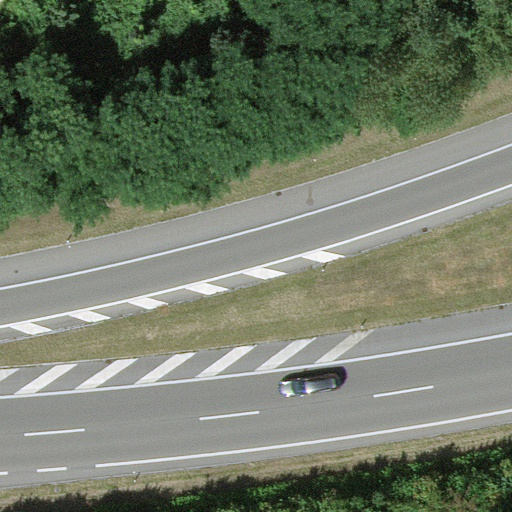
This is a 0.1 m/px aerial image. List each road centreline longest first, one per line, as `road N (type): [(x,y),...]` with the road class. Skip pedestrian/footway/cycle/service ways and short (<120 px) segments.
road 1 (motorway): [(511,164),(228,255),(0,306)]
road 2 (motorway): [(511,372),(231,415),(0,435)]
